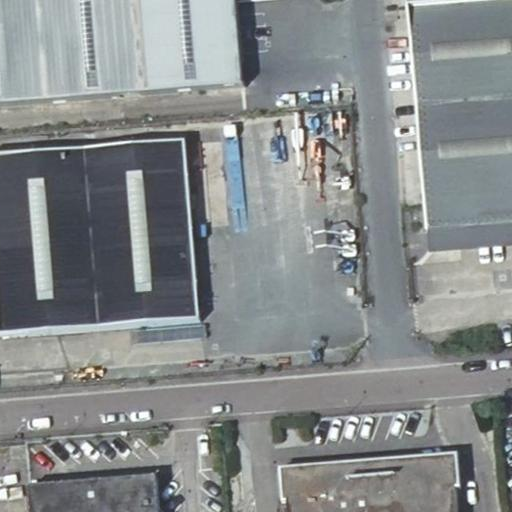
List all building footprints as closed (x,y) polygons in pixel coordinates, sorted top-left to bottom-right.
[(0,0),(0,107),(243,86),(236,3),(273,0),(0,0)] [(511,0),(410,0),(412,8),(511,0)] [(511,0),(412,8),(429,231),(511,224),(511,0)] [(0,280),(5,337),(201,321),(187,147),(0,162),(0,280)] [(511,224),(429,231),(430,256),(511,249),(511,224)] [(457,511),(453,459),(287,472),(290,511),(457,511)] [(159,511),(156,473),(25,482),(27,511),(159,511)]
